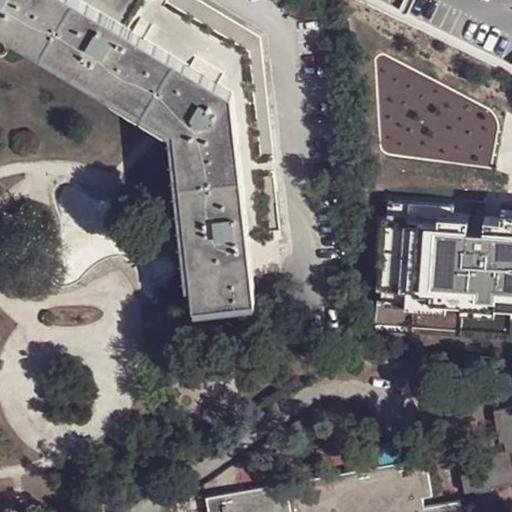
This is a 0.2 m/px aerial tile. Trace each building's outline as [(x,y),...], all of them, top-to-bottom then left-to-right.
[(0,0),(0,24),(18,26),(17,29),(18,33),(143,107),(160,115),(161,113),(179,124),(179,127),(181,145),(177,146),(185,215),(194,302),(256,296),(250,242),(235,90),(145,36),(136,31),(84,0),(0,0)] [(84,0),(136,31),(154,0),(84,0)] [(145,36),(166,0),(154,0),(136,31),(145,36)] [(261,36),(201,0),(166,0),(145,36),(235,90),(250,242),(282,238),(261,36)] [(0,54),(5,53),(16,36),(18,33),(17,29),(18,26),(0,24),(0,54)] [(18,33),(16,36),(141,110),(143,107),(18,33)] [(179,216),(185,215),(177,146),(181,145),(179,127),(169,128),(179,216)] [(438,219),(384,217),(379,286),(432,290),(432,297),(477,301),(478,295),(497,297),(497,305),(511,306),(511,219),(502,219),(502,230),(491,229),(468,227),(469,215),(439,213),(438,219)] [(511,409),(497,412),(503,442),(508,442),(511,441),(511,450),(509,451),(462,461),(468,492),(479,490),(479,493),(494,491),(494,488),(511,484),(511,409)] [(464,511),(463,502),(427,508),(425,498),(435,495),(428,458),(209,496),(212,511),(464,511)]
